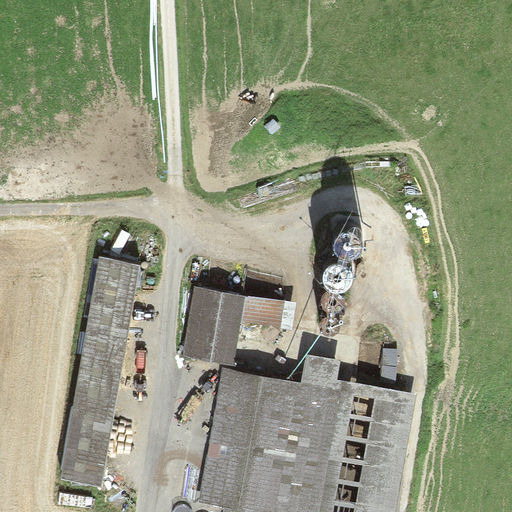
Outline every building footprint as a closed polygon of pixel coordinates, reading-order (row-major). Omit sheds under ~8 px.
[(138,262),(99,255),(60,475),(100,482),(138,262)] [(247,296),(196,288),(184,357),(235,366),(247,296)] [(381,376),(396,378),(400,351),(385,349),(381,376)] [(302,351),(297,382),(336,389),(315,511),(390,511),(411,390),(333,377),(337,357),(302,351)] [(297,382),(217,369),(196,499),(223,504),(272,511),(315,511),(336,389),(297,382)]
